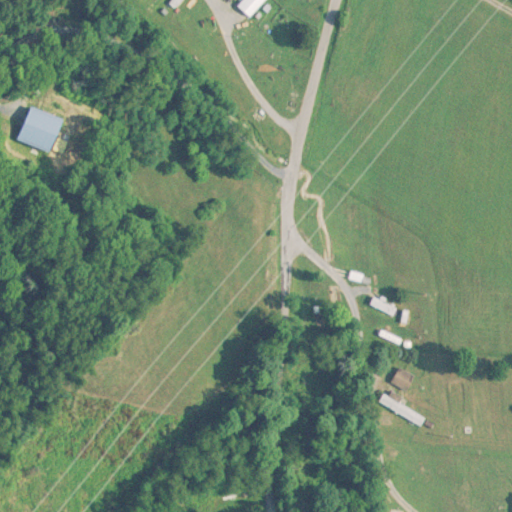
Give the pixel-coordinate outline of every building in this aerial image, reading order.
[(160,0),(149,11),(158,20),(178,0),(160,0)] [(251,19),(267,0),(244,0),(238,8),(251,19)] [(211,33),(205,27),(186,46),(192,52),(211,33)] [(284,32),(292,35),(290,42),(296,44),(293,59),(288,58),(283,77),(272,75),(284,32)] [(236,97),(243,90),(212,58),(204,66),(236,97)] [(397,310),(376,297),(370,305),(392,318),(397,310)] [(392,382),(407,391),(416,377),(400,368),(392,382)] [(425,419),(386,393),(380,402),(420,428),(425,419)]
